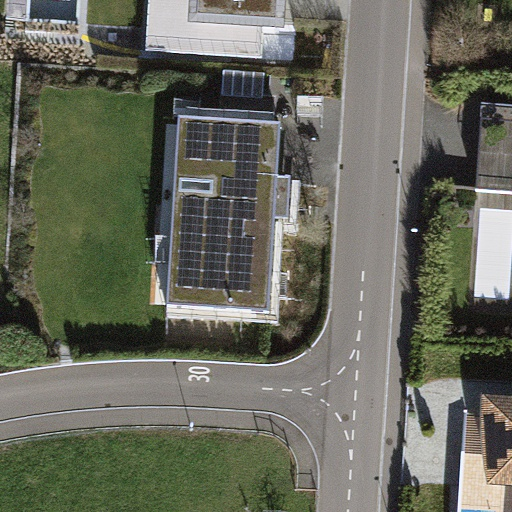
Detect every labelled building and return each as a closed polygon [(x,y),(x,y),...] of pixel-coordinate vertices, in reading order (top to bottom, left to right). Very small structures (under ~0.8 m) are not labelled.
[(199,0),(149,0),(147,49),(152,48),(154,24),(209,28),(207,52),(263,55),(265,23),(198,19),(199,0)] [(199,0),(198,19),(265,23),(278,24),(279,0),(199,0)] [(154,24),(152,48),(207,52),(209,28),(154,24)] [(220,93),(218,123),(269,126),(271,96),(220,93)] [(511,108),(482,107),(477,192),(511,193),(511,108)] [(214,199),(218,123),(179,120),(168,310),(173,309),(179,197),(214,199)] [(214,199),(179,197),(173,309),(270,315),(276,222),(289,223),(291,180),(278,179),(281,127),(269,126),(218,123),(214,199)] [(511,404),(487,403),(486,423),(487,443),(489,464),(492,483),(511,484),(511,404)]
